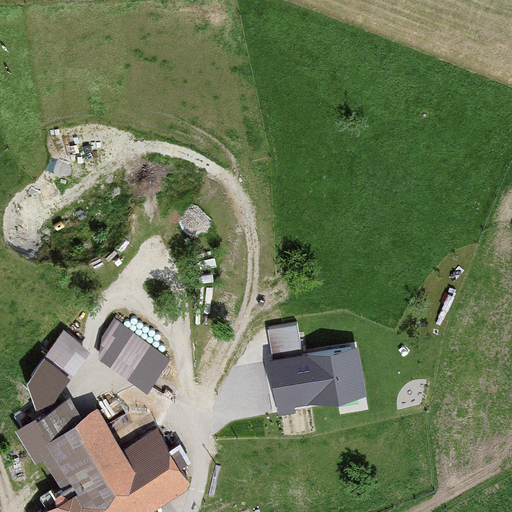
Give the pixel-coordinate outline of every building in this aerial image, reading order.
[(101,341),(103,356),(150,391),(174,360),(118,319),(101,341)] [(94,349),(66,330),(45,361),(74,380),(94,349)] [(316,347),(266,356),(277,420),(293,418),(291,407),(314,403),(315,410),(368,401),(367,395),(391,391),(383,345),(355,350),(354,345),(317,352),(316,347)] [(154,511),(189,491),(190,480),(159,429),(128,447),(102,405),(85,415),(75,397),(41,417),(53,437),(40,445),(64,486),(75,480),(80,488),(39,511),(154,511)] [(263,423),(239,424),(240,438),(264,437),(263,423)]
